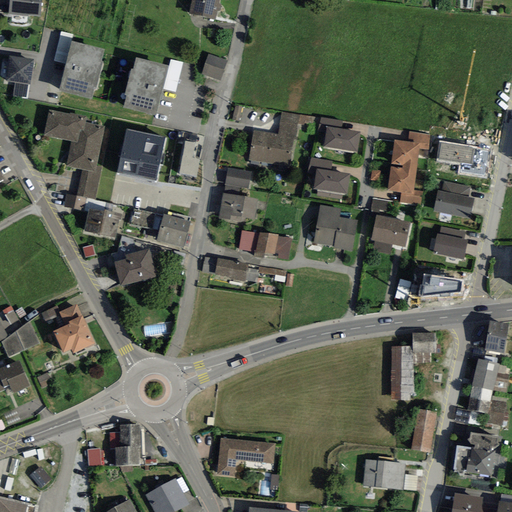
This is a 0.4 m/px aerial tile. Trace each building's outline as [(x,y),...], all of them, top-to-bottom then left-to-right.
[(28,15),(40,16),(41,0),(9,0),(8,15),(28,17),(28,15)] [(191,0),(189,14),(215,20),(219,0),(191,0)] [(62,32),(55,61),(65,64),(71,42),(73,35),(62,32)] [(59,90),(91,99),(94,89),(95,90),(103,62),(101,62),(104,50),(71,42),(65,64),(59,90)] [(208,54),(201,75),(221,81),(227,60),(208,54)] [(34,60),(9,56),(5,81),(15,83),(28,85),(30,85),(34,60)] [(124,108),(156,116),(163,89),(168,66),(136,58),(133,69),(130,69),(124,96),(127,96),(124,108)] [(176,92),(183,62),(171,59),(168,66),(163,89),(176,92)] [(13,96),(26,98),(28,85),(15,83),(13,96)] [(82,170),(96,172),(97,166),(105,127),(86,122),(87,117),(70,113),(70,114),(49,110),(44,136),(71,142),(66,166),(82,170)] [(296,140),(299,114),(282,112),(278,134),(294,136),(293,139),(296,140)] [(317,132),(325,133),(327,126),(341,129),(342,121),(322,118),(317,132)] [(323,146),(357,152),(360,132),(341,129),(327,126),(325,133),(323,146)] [(117,173),(156,181),(165,137),(126,129),(117,173)] [(254,130),(250,160),(289,166),(293,139),(294,136),(278,134),(254,130)] [(394,140),(391,164),(402,165),(402,167),(416,168),(419,149),(429,149),(429,134),(409,131),(408,142),(394,140)] [(179,174),(197,177),(201,159),(193,158),(196,143),(185,141),(179,174)] [(440,142),(437,160),(471,166),(475,148),(440,142)] [(311,157),(308,173),(315,174),(316,169),(331,171),(333,162),(311,157)] [(95,199),(102,167),(97,166),(96,172),(82,170),(77,196),(86,198),(95,199)] [(402,168),(391,167),(388,191),(401,193),(400,203),(421,205),(423,192),(414,190),(416,168),(402,167),(402,168)] [(252,172),(227,168),(225,185),(240,187),(249,189),(252,172)] [(313,189),(347,194),(349,174),(331,171),(316,169),(315,174),(313,189)] [(380,181),(381,171),(372,169),(370,180),(380,181)] [(469,197),(471,187),(445,182),(443,192),(469,197)] [(223,193),(239,196),(240,187),(225,185),(223,193)] [(435,211),(471,218),(474,198),(469,197),(443,192),(438,192),(435,211)] [(223,193),(219,218),(245,222),(245,218),(254,220),(258,199),(239,196),(223,193)] [(84,211),(86,198),(77,196),(66,194),(64,207),(84,211)] [(373,199),(371,211),(385,213),(387,201),(373,199)] [(334,248),(353,252),(357,221),(339,218),(340,209),(320,205),(313,243),(334,246),(334,248)] [(84,232),(115,238),(119,221),(121,221),(123,214),(105,210),(104,212),(89,209),(84,232)] [(134,210),(130,224),(159,230),(163,216),(134,210)] [(156,241),(184,248),(191,221),(164,214),(163,216),(159,230),(156,241)] [(392,245),(405,248),(410,222),(377,215),(371,241),(375,242),(392,245)] [(465,239),(466,232),(441,227),(440,235),(465,239)] [(242,230),(239,250),(253,252),(256,233),(242,230)] [(279,237),(279,235),(259,232),(255,251),(275,254),(276,253),(279,237)] [(440,235),(437,234),(436,240),(433,251),(438,252),(437,254),(463,259),(467,239),(465,239),(440,235)] [(288,259),(291,239),(279,237),(276,253),(279,254),(278,258),(288,259)] [(373,251),(390,255),(392,245),(375,242),(373,251)] [(96,255),(93,245),(83,248),(86,258),(96,255)] [(120,286),(157,277),(149,249),(125,255),(126,259),(114,262),(120,286)] [(218,259),(215,275),(231,278),(230,279),(245,281),(245,280),(247,268),(248,264),(218,259)] [(286,276),(287,271),(259,267),(258,270),(258,273),(286,276)] [(258,273),(258,270),(247,268),(245,280),(256,282),(258,273)] [(293,287),(294,275),(287,274),(286,286),(293,287)] [(420,285),(419,297),(438,296),(438,298),(452,298),(452,294),(461,294),(463,280),(424,274),(422,285),(420,285)] [(409,301),(412,282),(401,280),(397,299),(409,301)] [(60,312),(57,305),(41,314),(45,322),(60,315),(59,312),(60,312)] [(82,316),(77,305),(60,312),(59,312),(60,315),(65,326),(69,324),(69,322),(82,316)] [(73,353),(95,343),(82,316),(69,322),(69,324),(65,326),(53,331),(63,353),(71,349),(73,353)] [(30,321),(1,342),(8,358),(39,344),(30,321)] [(504,353),(509,324),(489,321),(485,350),(504,353)] [(431,353),(436,353),(436,332),(412,332),(412,345),(390,346),(391,400),(410,400),(410,393),(413,393),(413,363),(431,362),(431,353)] [(496,377),(499,364),(478,359),(472,386),(493,391),(496,377)] [(13,394),(30,387),(19,360),(0,367),(0,390),(4,389),(3,387),(9,384),(13,394)] [(52,384),(47,373),(37,377),(42,388),(52,384)] [(496,377),(493,391),(506,393),(509,380),(496,377)] [(491,401),(493,391),(472,386),(467,410),(488,414),(491,401)] [(506,403),(491,401),(488,414),(486,423),(501,425),(506,403)] [(9,426),(21,421),(16,409),(4,414),(9,426)] [(412,450),(430,453),(437,412),(418,409),(412,450)] [(116,466),(140,465),(139,448),(141,447),(139,425),(120,425),(120,433),(120,447),(115,447),(116,449),(116,466)] [(110,434),(111,450),(116,449),(115,447),(120,447),(120,433),(110,434)] [(491,477),(497,438),(471,433),(469,448),(456,446),(452,470),(491,477)] [(275,444),(221,438),(217,475),(234,477),(236,460),(273,464),(275,444)] [(102,466),(100,449),(87,450),(89,467),(102,466)] [(405,464),(366,460),(363,485),(403,490),(405,464)] [(52,481),(40,467),(30,475),(41,489),(52,481)] [(183,494),(189,490),(182,477),(176,480),(183,494)] [(145,495),(154,511),(175,511),(189,504),(183,494),(176,480),(175,479),(145,495)] [(497,511),(499,501),(455,494),(451,511),(497,511)] [(35,511),(37,505),(0,496),(0,511),(35,511)] [(108,511),(136,511),(130,500),(108,511)] [(511,511),(511,503),(499,501),(497,511),(511,511)]
